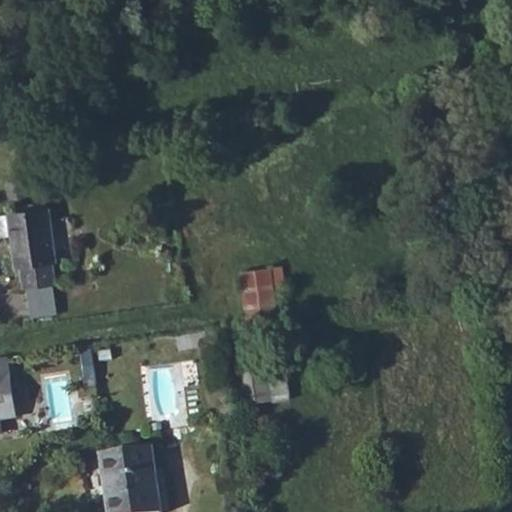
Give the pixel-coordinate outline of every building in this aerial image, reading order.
[(30,181),(12,184),(14,199),(32,196),(30,181)] [(19,215),(22,236),(27,289),(56,286),(54,261),(60,260),(55,211),(19,215)] [(0,217),(0,238),(22,236),(19,215),(0,217)] [(283,266),(240,272),(248,324),(281,319),(278,296),(287,294),(283,266)] [(314,296),(296,297),(298,315),(315,313),(314,296)] [(285,349),(237,356),(245,406),(293,398),(285,349)] [(0,429),(5,429),(3,415),(18,413),(11,356),(0,357),(0,429)] [(171,511),(165,451),(114,457),(119,511),(171,511)]
